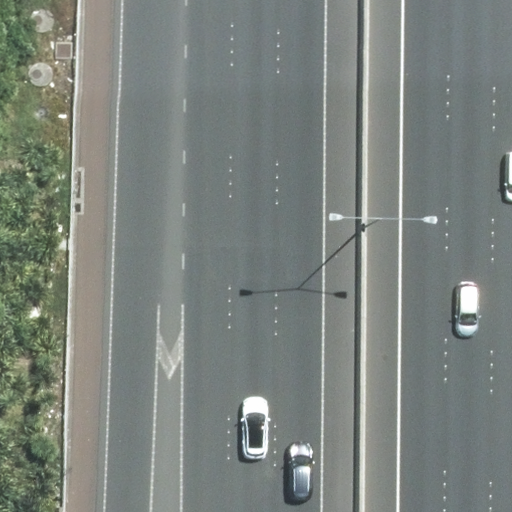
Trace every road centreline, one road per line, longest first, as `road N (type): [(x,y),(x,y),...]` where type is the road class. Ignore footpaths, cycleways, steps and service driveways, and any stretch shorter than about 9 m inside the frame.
road 1 (motorway): [(121,511),(144,228),(193,0)]
road 2 (motorway): [(245,511),(251,0)]
road 3 (motorway): [(461,0),(457,511)]
